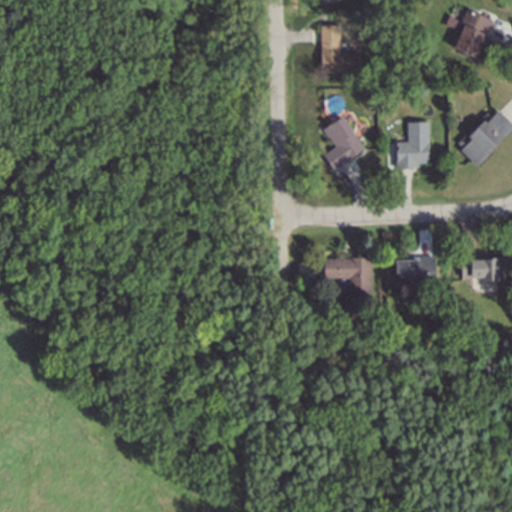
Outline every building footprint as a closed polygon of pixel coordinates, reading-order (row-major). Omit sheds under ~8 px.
[(489,19),(476,54),(473,52),(471,56),(449,46),(451,44),(447,42),(453,28),(447,24),(441,24),(446,12),(451,17),(457,19),(463,7),(489,19)] [(318,71),(317,24),(336,24),(336,48),(354,48),(355,70),(318,71)] [(362,99),(361,87),(370,87),(371,99),(362,99)] [(458,137),(483,110),(488,115),(494,108),(510,124),(491,144),(493,146),(478,161),(477,160),(474,164),(457,147),(462,141),(458,137)] [(338,115),(361,147),(330,169),(319,153),(331,144),(319,128),(338,115)] [(424,120),(425,161),(414,161),(414,166),(392,167),(392,140),(404,140),(403,120),(424,120)] [(431,281),(391,283),(390,259),(415,258),(415,254),(430,254),(431,281)] [(458,255),(502,254),(502,279),(479,279),(479,276),(458,275),(458,255)] [(320,257),(368,255),(368,291),(346,291),(346,276),(320,277),(320,257)]
